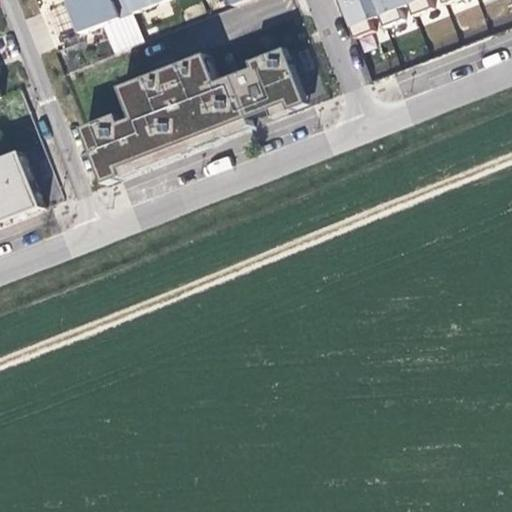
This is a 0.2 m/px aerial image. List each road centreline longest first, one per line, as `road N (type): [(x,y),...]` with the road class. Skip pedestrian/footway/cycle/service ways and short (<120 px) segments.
road 1 (residential): [(99,233),(368,128)]
road 2 (residential): [(8,0),(99,233)]
road 3 (residential): [(368,128),(511,73)]
road 4 (residential): [(317,0),(368,128)]
